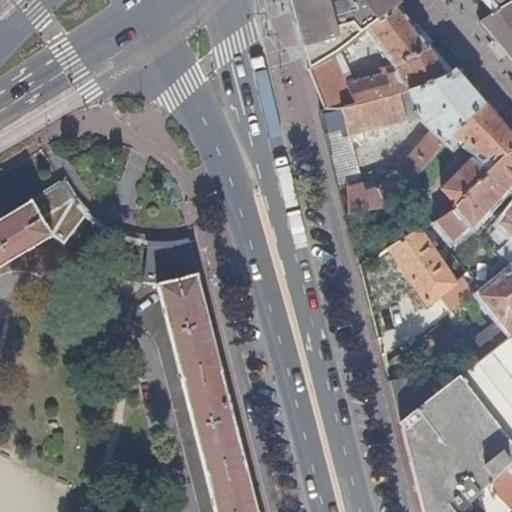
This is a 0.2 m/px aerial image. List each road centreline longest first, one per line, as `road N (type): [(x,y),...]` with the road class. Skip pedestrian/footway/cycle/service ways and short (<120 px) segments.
road 1 (primary): [(139,18),(220,163),(252,247),(291,315)]
road 2 (primary): [(291,315),(291,244),(220,0)]
road 3 (primary): [(345,511),(291,315)]
road 4 (primary): [(0,101),(139,18)]
